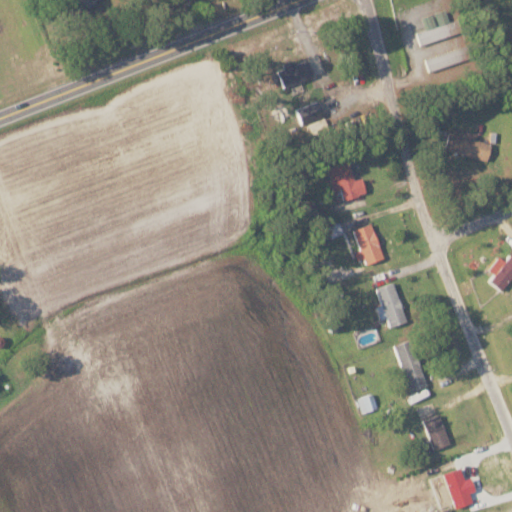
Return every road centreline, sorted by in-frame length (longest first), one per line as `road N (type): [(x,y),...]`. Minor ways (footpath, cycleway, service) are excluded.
road 1 (residential): [(364,0),(433,238),(511,428)]
road 2 (primary): [(0,117),(297,0)]
